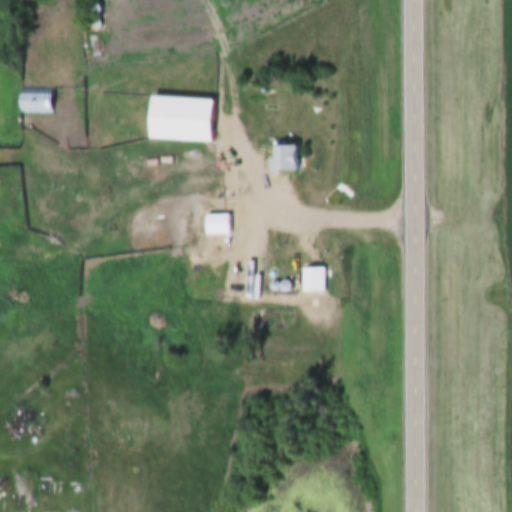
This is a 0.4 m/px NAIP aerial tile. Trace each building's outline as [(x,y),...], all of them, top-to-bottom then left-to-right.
[(19,90),(49,91),(48,115),(19,115),(19,90)] [(149,95),(212,99),(209,146),(146,142),(149,95)] [(267,144),(267,169),(294,169),(294,144),(267,144)] [(201,216),(226,216),(226,236),(202,236),(201,216)] [(302,269),(322,269),(322,293),(302,293),(302,269)]
